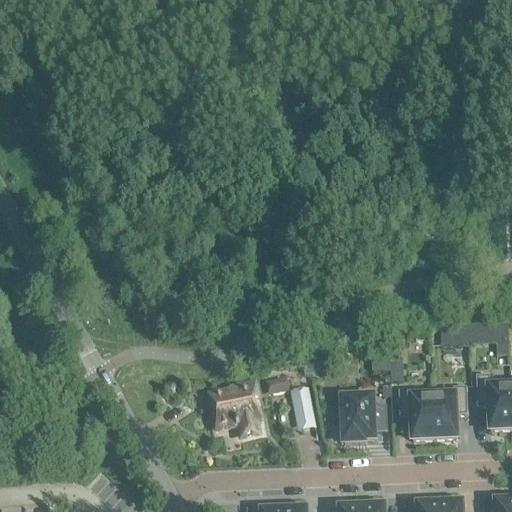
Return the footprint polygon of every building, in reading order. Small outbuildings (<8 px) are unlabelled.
[(460,332),(439,332),(439,350),(460,349),(460,332)] [(402,354),(389,355),(390,385),(403,384),(402,354)] [(489,379),(475,380),(477,411),(489,411),(490,434),(511,433),(510,383),(489,384),(489,379)] [(269,384),(272,396),(288,393),(285,381),(269,384)] [(212,405),(218,433),(238,429),(240,438),(258,435),(256,425),(258,425),(253,400),(255,399),(253,387),(229,392),(229,394),(221,396),(222,403),(212,405)] [(433,393),(432,393),(434,443),(456,443),(455,419),(467,418),(466,391),(452,391),(453,400),(433,401),(433,393)] [(432,393),(398,394),(399,421),(411,421),(412,444),(434,443),(432,393)] [(312,419),(307,396),(292,399),(296,422),(312,419)] [(372,402),(342,403),(344,447),(363,446),(363,444),(374,444),(373,436),(386,435),(385,410),(372,410),(372,402)]
